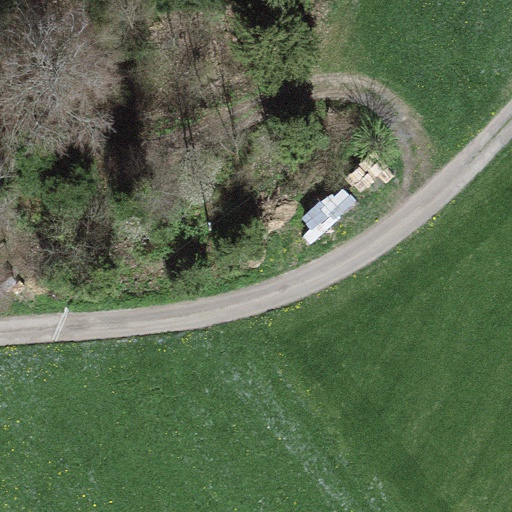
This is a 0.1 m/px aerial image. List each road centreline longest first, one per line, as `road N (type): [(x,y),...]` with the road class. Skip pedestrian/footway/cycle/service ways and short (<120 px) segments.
road 1 (track): [(0,338),(249,311),(294,294),(412,215),(511,113)]
road 2 (track): [(102,328),(80,0)]
